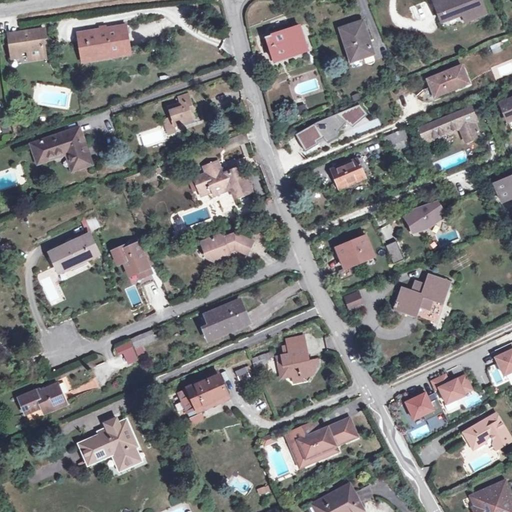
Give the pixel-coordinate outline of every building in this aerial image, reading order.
[(432,0),(433,1),(441,22),(444,29),(465,21),(485,14),(479,0),(432,0)] [(362,22),(340,29),(346,48),(349,47),(353,61),(373,54),(362,22)] [(99,31),(85,33),(89,55),(129,49),(126,27),(107,30),(99,31)] [(299,27),(266,37),(270,49),(274,47),(278,60),(306,50),(299,27)] [(18,36),(9,38),(11,54),(27,51),(28,57),(44,54),(42,40),(45,39),(44,29),(23,33),(23,38),(19,38),(18,36)] [(85,33),(78,34),(82,63),(130,54),(129,49),(89,55),(85,33)] [(27,51),(11,54),(12,59),(28,57),(27,51)] [(469,83),(462,66),(428,80),(435,97),(469,83)] [(429,88),(418,92),(422,103),(433,99),(429,88)] [(176,104),(167,107),(171,119),(174,127),(176,133),(184,129),(182,124),(193,121),(191,113),(189,109),(193,108),(188,94),(178,97),(178,99),(180,103),(176,104)] [(511,99),(501,104),(511,129),(511,128),(511,99)] [(297,115),(305,112),(303,105),(294,108),(297,115)] [(337,137),(338,132),(346,123),(352,127),(367,115),(359,105),(317,122),(295,135),(305,152),(318,145),(317,141),(323,138),(327,143),(337,137)] [(471,107),(426,126),(432,139),(460,127),(466,142),(479,137),(473,123),(475,117),(471,107)] [(171,119),(164,121),(168,135),(176,133),(174,127),(171,119)] [(426,126),(419,129),(424,142),(432,139),(426,126)] [(78,128),(70,131),(72,136),(80,134),(78,128)] [(404,129),(383,138),(387,146),(407,138),(404,129)] [(70,131),(36,142),(42,161),(53,158),(52,152),(65,148),(72,170),(91,164),(80,134),(72,136),(70,131)] [(36,142),(31,144),(37,163),(42,161),(36,142)] [(356,160),(332,170),(337,183),(330,185),(335,197),(345,193),(343,187),(364,178),(360,169),(365,167),(361,158),(356,160)] [(206,175),(195,179),(200,192),(211,187),(213,193),(227,188),(225,184),(229,182),(235,198),(251,192),(244,175),(242,176),(239,169),(226,174),(222,175),(221,173),(217,164),(204,169),(206,175)] [(511,194),(511,175),(494,183),(502,202),(511,198),(510,195),(511,194)] [(211,187),(200,192),(202,197),(213,193),(211,187)] [(348,200),(342,202),(345,210),(351,207),(348,200)] [(418,208),(407,216),(413,224),(414,233),(429,226),(447,214),(439,202),(418,208)] [(87,220),(88,221),(92,229),(99,226),(95,216),(87,220)] [(223,235),(203,242),(207,254),(215,257),(213,261),(217,262),(231,256),(230,252),(237,249),(249,255),(255,243),(237,234),(224,238),(223,235)] [(89,235),(50,253),(59,273),(98,255),(89,235)] [(366,237),(336,249),(345,268),(374,256),(366,237)] [(387,246),(393,260),(402,256),(395,242),(387,246)] [(146,263),(149,262),(144,249),(141,250),(138,243),(126,248),(125,246),(112,251),(118,264),(124,262),(129,275),(137,271),(143,286),(154,281),(146,263)] [(6,244),(0,247),(4,254),(10,252),(6,244)] [(426,284),(414,280),(411,289),(401,286),(393,310),(416,317),(420,307),(430,311),(434,300),(438,301),(438,303),(444,305),(452,281),(427,273),(426,278),(428,278),(426,284)] [(345,297),(351,312),(365,305),(359,292),(345,297)] [(239,301),(205,316),(209,326),(204,328),(208,340),(249,323),(239,301)] [(131,339),(128,340),(133,350),(136,348),(154,341),(150,330),(131,339)] [(286,339),(288,344),(304,341),(303,335),(286,339)] [(308,360),(304,341),(288,344),(281,346),(283,354),(277,355),(280,373),(286,376),(291,375),(292,378),(301,377),(307,382),(316,368),(314,359),(308,360)] [(137,360),(130,343),(116,349),(118,354),(123,352),(128,364),(137,360)] [(511,346),(510,344),(496,350),(499,357),(511,350),(511,346)] [(511,350),(499,357),(496,358),(504,376),(511,371),(511,350)] [(273,356),(271,352),(251,360),(254,368),(267,362),(266,360),(273,356)] [(237,381),(253,377),(250,366),(234,370),(237,381)] [(218,399),(228,395),(217,372),(207,377),(208,379),(178,393),(182,402),(186,403),(184,406),(189,416),(200,411),(219,402),(218,399)] [(446,377),(432,383),(437,392),(440,390),(447,406),(466,397),(465,395),(473,392),(466,377),(450,385),(446,377)] [(38,390),(19,398),(25,413),(41,407),(44,414),(66,404),(58,385),(39,393),(38,390)] [(443,412),(436,399),(429,402),(425,393),(405,403),(413,420),(422,416),(425,421),(443,412)] [(204,420),(200,411),(189,416),(193,425),(193,426),(205,420),(204,420)] [(471,439),(476,449),(486,443),(489,447),(493,444),(496,450),(511,441),(496,414),(487,419),(488,421),(482,424),(482,423),(463,433),(468,441),(471,439)] [(341,442),(363,432),(356,416),(326,429),(319,432),(315,423),(294,432),(305,457),(316,453),(318,458),(343,447),(341,442)] [(322,420),(315,423),(319,432),(326,429),(322,420)] [(125,421),(116,425),(117,427),(109,431),(108,428),(99,433),(100,435),(79,445),(88,464),(112,453),(116,462),(119,460),(123,468),(140,460),(134,446),(136,444),(125,421)] [(273,433),(260,438),(264,447),(276,442),(273,433)] [(473,450),(476,449),(471,439),(468,441),(473,450)] [(307,463),(318,458),(316,453),(305,457),(307,463)] [(248,494),(250,484),(233,479),(230,489),(248,494)] [(511,511),(511,496),(505,482),(470,498),(475,508),(481,510),(485,509),(486,511),(511,511)] [(259,495),(270,492),(268,485),(257,489),(259,495)] [(347,511),(348,511),(347,511),(360,511),(363,510),(349,485),(313,505),(316,511),(347,511)]
